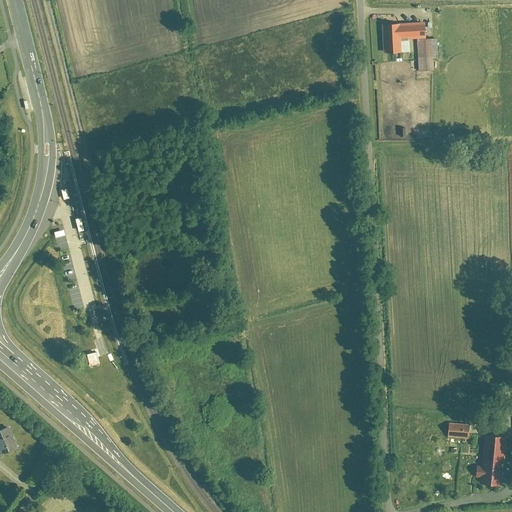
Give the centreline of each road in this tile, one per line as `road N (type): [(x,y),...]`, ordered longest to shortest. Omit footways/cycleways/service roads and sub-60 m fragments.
road 1 (unclassified): [(351,0),(382,511)]
road 2 (tertiary): [(0,274),(28,227),(44,162),(42,116),(13,0)]
road 3 (primary): [(117,463),(0,358)]
